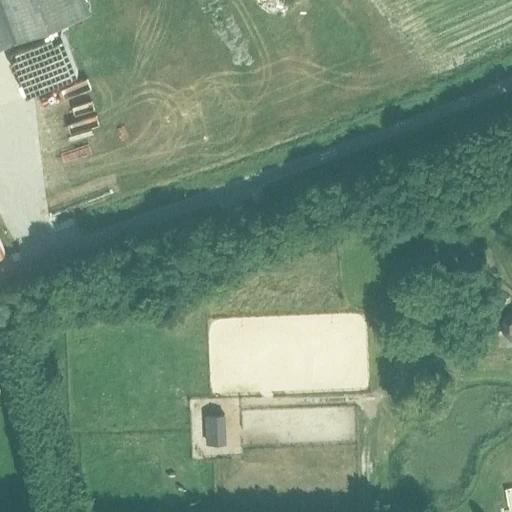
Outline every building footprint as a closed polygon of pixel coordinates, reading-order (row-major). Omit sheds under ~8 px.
[(0,0),(0,43),(90,9),(90,7),(87,0),(0,0)] [(96,138),(129,126),(126,116),(92,128),(96,138)] [(243,206),(233,209),(236,218),(246,214),(243,206)] [(0,218),(0,234),(6,251),(19,247),(8,216),(0,218)] [(218,414),(206,414),(207,442),(218,442),(224,442),(224,414),(218,414)]
